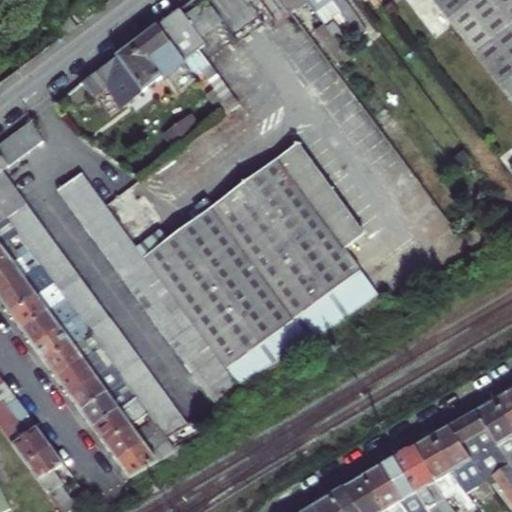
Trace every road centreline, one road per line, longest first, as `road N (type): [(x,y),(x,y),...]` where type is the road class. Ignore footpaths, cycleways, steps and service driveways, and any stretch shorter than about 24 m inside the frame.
road 1 (residential): [(511,376),(273,511)]
road 2 (tertiary): [(146,0),(0,110)]
road 3 (residential): [(91,467),(0,341)]
